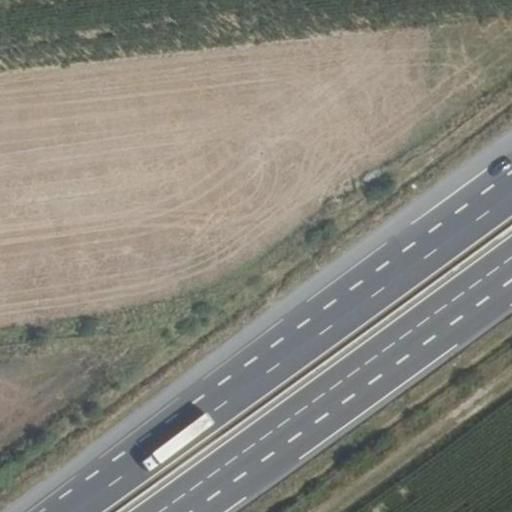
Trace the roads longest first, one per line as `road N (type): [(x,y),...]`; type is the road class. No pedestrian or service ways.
road 1 (trunk): [(511,181),(62,511)]
road 2 (trunk): [(176,511),(511,265)]
